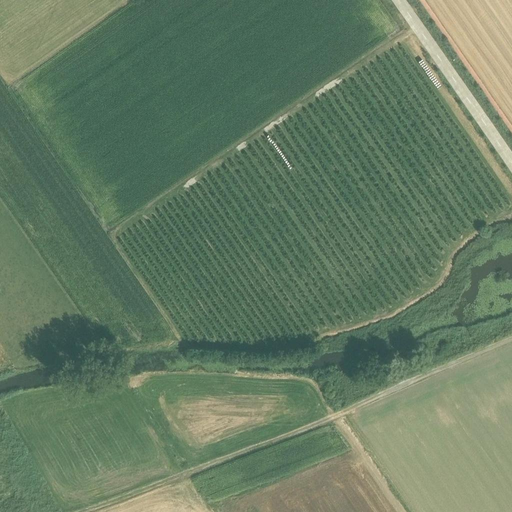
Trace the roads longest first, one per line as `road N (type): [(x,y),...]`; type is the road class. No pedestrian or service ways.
road 1 (track): [(511,340),(293,433),(76,511)]
road 2 (residential): [(395,0),(511,167)]
